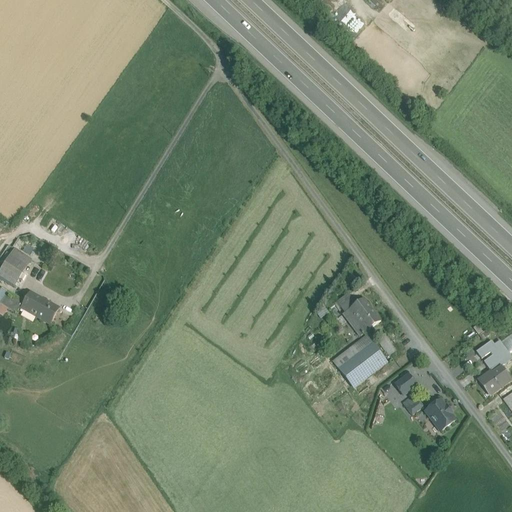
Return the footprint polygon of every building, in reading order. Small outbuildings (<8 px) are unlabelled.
[(14,250),(0,272),(0,276),(14,286),(31,261),(14,250)] [(23,302),(8,293),(0,304),(0,305),(1,306),(7,309),(16,314),(23,302)] [(59,310),(30,294),(21,310),(50,326),(59,310)] [(348,296),(337,304),(341,309),(352,301),(348,296)] [(369,307),(364,300),(356,307),(350,311),(350,312),(351,311),(367,332),(365,333),(366,333),(379,324),(368,308),(369,307)] [(341,310),(345,315),(350,311),(356,307),(352,301),(341,309),(341,310)] [(367,332),(351,311),(350,312),(350,311),(345,315),(343,316),(360,338),(366,333),(365,333),(367,332)] [(511,332),(501,340),(511,354),(511,353),(511,332)] [(29,337),(20,334),(18,342),(27,344),(29,337)] [(386,336),(377,342),(389,358),(398,351),(386,336)] [(339,370),(372,345),(366,338),(334,363),(339,370)] [(496,349),(491,342),(476,353),(481,360),(490,353),(496,349)] [(372,345),(339,370),(354,390),(387,365),(372,345)] [(493,356),(484,363),(489,370),(504,359),(498,352),(493,356)] [(504,359),(489,370),(490,372),(478,381),(490,398),(511,381),(501,367),(507,363),(504,359)] [(408,377),(395,386),(403,397),(416,387),(408,377)] [(411,399),(403,405),(412,417),(423,408),(418,402),(415,404),(411,399)] [(445,409),(440,402),(425,413),(440,433),(455,423),(450,416),(452,415),(446,408),(445,409)]
